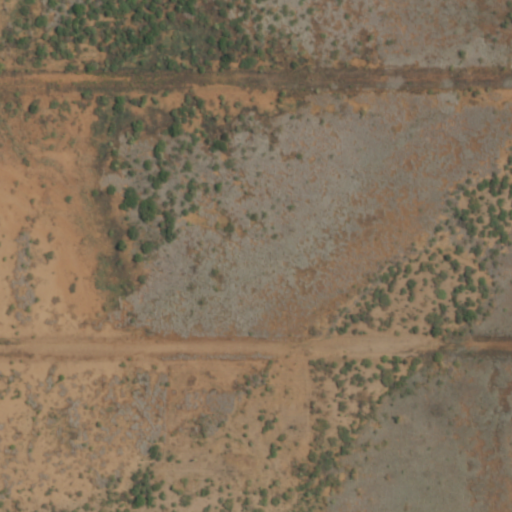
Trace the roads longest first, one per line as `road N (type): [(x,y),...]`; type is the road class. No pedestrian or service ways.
road 1 (track): [(0,72),(511,68)]
road 2 (track): [(0,313),(511,310)]
